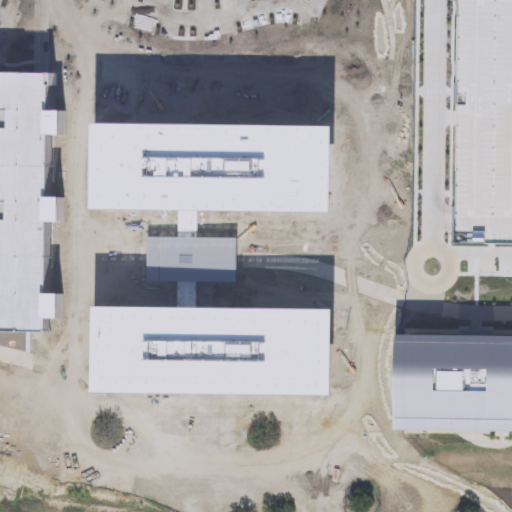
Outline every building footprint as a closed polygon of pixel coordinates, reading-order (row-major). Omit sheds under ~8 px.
[(511,0),(460,0),(458,120),(456,220),(456,245),(511,246),(511,0)] [(0,335),(59,336),(59,293),(59,281),(59,239),(59,228),(60,109),(60,78),(51,78),(0,77),(0,335)] [(85,202),(179,203),(198,204),(325,206),(326,129),(320,129),(260,128),(191,127),(87,125),(85,202)] [(178,306),(178,281),(148,281),(148,238),(179,238),(179,203),(198,204),(198,237),(239,238),(239,283),(196,282),(196,306),(178,306)] [(89,384),(325,383),(325,306),(196,306),(178,306),(89,307),(89,361),(89,384)] [(401,342),(401,430),(511,430),(511,343),(484,343),(401,342)]
